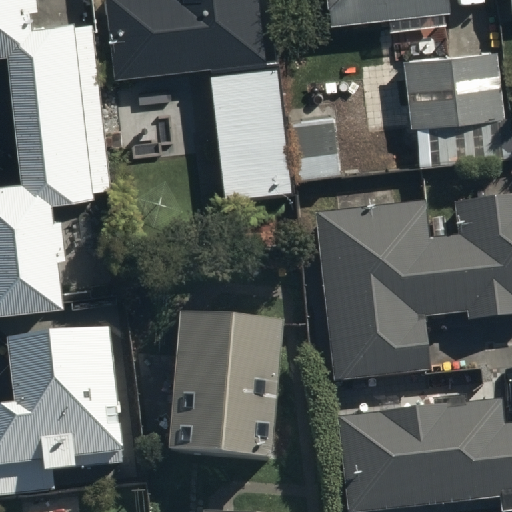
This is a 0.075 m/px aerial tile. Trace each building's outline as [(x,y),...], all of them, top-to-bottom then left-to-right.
[(0,0),(0,59),(5,59),(20,187),(0,189),(0,318),(69,310),(56,200),(110,194),(90,27),(29,34),(25,0),(0,0)] [(264,64),(257,0),(107,0),(116,80),(264,64)] [(443,0),(316,0),(318,16),(444,1),(443,0)] [(496,49),(406,55),(410,122),(501,116),(496,49)] [(223,195),(294,187),(292,174),(285,113),(280,68),(211,76),(223,195)] [(334,107),(285,113),(292,174),(366,166),(361,121),(336,124),(334,107)] [(511,188),(450,195),(454,229),(421,233),(416,193),(304,205),(323,374),(422,363),(416,309),(511,298),(511,188)] [(268,310),(161,304),(154,440),(261,446),(268,310)] [(121,462),(108,323),(6,333),(12,397),(0,398),(0,497),(56,492),(53,468),(121,462)] [(496,394),(326,411),(336,507),(511,489),(511,419),(499,421),(496,394)] [(280,511),(187,503),(186,511),(280,511)]
